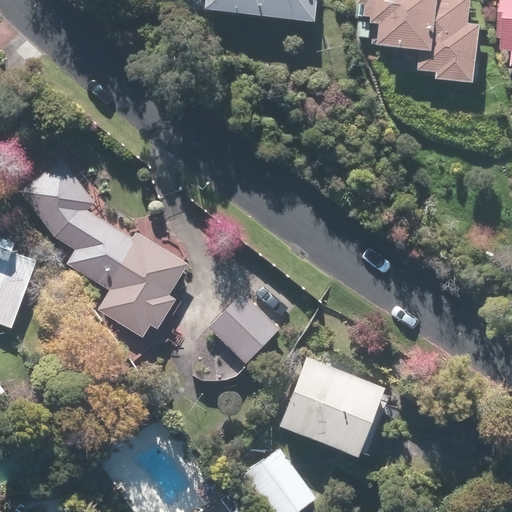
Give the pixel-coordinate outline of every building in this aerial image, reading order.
[(207,0),(206,9),(314,20),(316,0),(207,0)] [(363,0),(359,38),(377,40),(377,44),(426,49),(424,70),(444,72),(443,80),(478,83),(484,24),(472,23),(474,0),(363,0)] [(511,0),(505,0),(502,38),(507,38),(506,50),(511,50),(511,0)] [(138,235),(135,240),(87,210),(96,204),(62,158),(20,188),(64,247),(58,258),(110,289),(99,309),(145,337),(152,325),(158,329),(176,301),(169,297),(188,266),(138,235)] [(36,260),(0,247),(0,322),(11,327),(36,260)] [(242,292),(209,326),(248,363),(281,329),(242,292)] [(386,387),(307,357),(280,425),(359,455),(386,387)] [(298,511),(317,498),(280,449),(243,477),(269,511),(298,511)]
